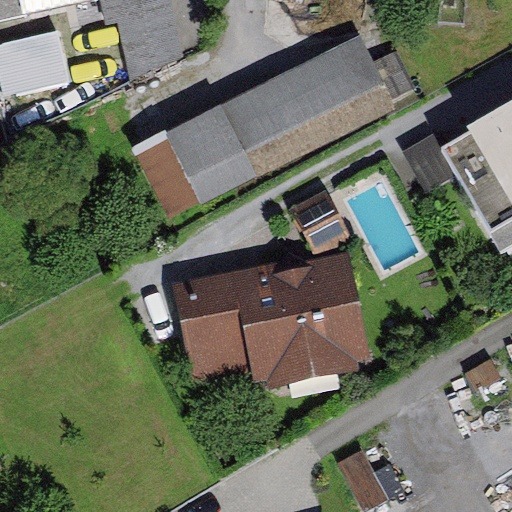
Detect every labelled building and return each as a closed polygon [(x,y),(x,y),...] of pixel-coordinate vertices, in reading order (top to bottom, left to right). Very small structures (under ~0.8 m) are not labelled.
[(0,0),(0,5),(15,2),(25,0),(115,0),(120,21),(136,17),(146,65),(200,54),(188,0),(0,0)] [(154,161),(184,222),(408,111),(377,49),(154,161)] [(511,157),(493,169),(504,187),(496,192),(511,217),(511,157)] [(343,195),(308,214),(331,255),(366,237),(343,195)] [(290,274),(195,293),(213,382),(271,370),(274,386),(289,383),(290,389),(372,373),(371,366),(380,364),(359,260),(290,274)] [(368,511),(430,481),(401,426),(340,457),(368,511)]
